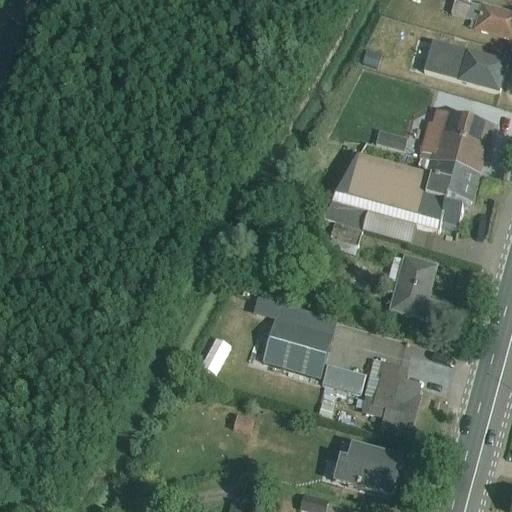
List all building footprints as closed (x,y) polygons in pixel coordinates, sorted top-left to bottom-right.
[(511,18),(469,6),(470,0),(448,0),(456,2),(451,17),(471,23),(469,31),(474,33),(511,43),(511,18)] [(433,45),(424,76),(499,97),(508,66),(433,45)] [(493,130),(436,115),(433,127),(429,126),(419,163),(421,164),(479,178),(493,130)] [(417,178),(358,162),(352,171),(322,225),(335,228),(362,236),(411,250),(416,230),(440,237),(441,232),(458,237),(464,216),(468,217),(471,207),(479,178),(421,164),(417,178)] [(355,264),(362,236),(335,228),(328,256),(355,264)] [(395,262),(392,273),(400,276),(403,264),(395,262)] [(390,285),(387,296),(394,298),(390,315),(439,328),(443,311),(427,306),(437,272),(404,263),(403,264),(400,276),(392,273),(389,284),(390,285)] [(263,366),(321,384),(338,325),(281,308),(263,366)] [(405,388),(409,373),(374,364),(364,402),(366,403),(362,417),(383,423),(381,431),(409,438),(415,415),(411,414),(417,391),(405,388)] [(367,380),(328,370),(322,390),(362,400),(367,380)] [(254,424),(238,420),(234,434),(250,439),(254,424)] [(342,462),(341,461),(334,485),(391,501),(391,499),(390,499),(399,465),(400,465),(401,464),(342,449),(341,452),(344,453),(342,462)] [(327,511),(329,505),(304,499),(300,511),(327,511)]
